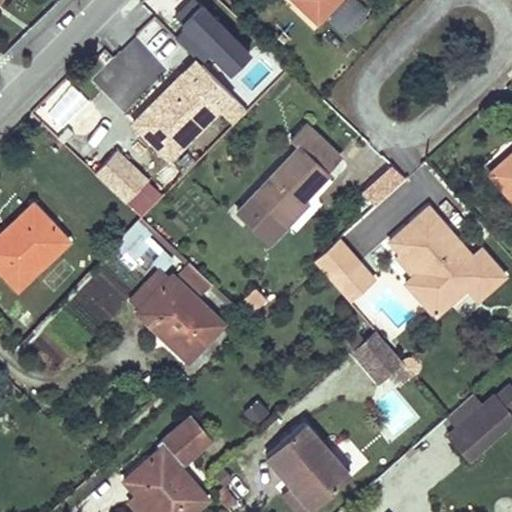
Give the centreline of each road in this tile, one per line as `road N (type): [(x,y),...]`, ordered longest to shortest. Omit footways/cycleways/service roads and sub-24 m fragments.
road 1 (residential): [(403,89),(502,11),(491,0)]
road 2 (unclassified): [(0,101),(98,0)]
